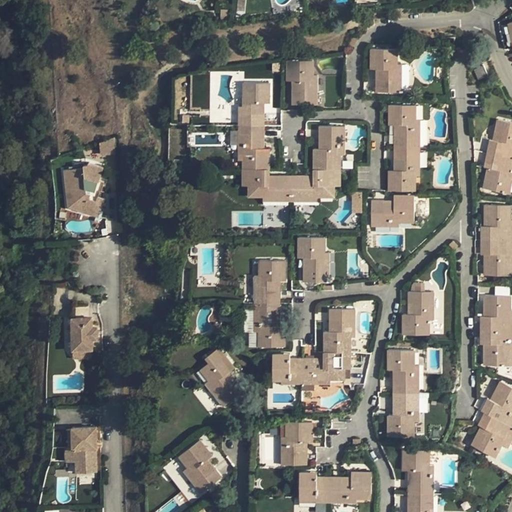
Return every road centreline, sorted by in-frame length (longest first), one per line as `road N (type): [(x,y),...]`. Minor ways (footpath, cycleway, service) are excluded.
road 1 (residential): [(110,242),(115,511)]
road 2 (residential): [(391,289),(366,426),(384,465),(387,511)]
road 3 (residential): [(465,219),(460,71),(470,32),(488,14)]
road 4 (residential): [(488,14),(364,37),(354,116)]
road 5 (residential): [(466,413),(465,219)]
road 6 (residential): [(391,289),(311,297),(300,334)]
